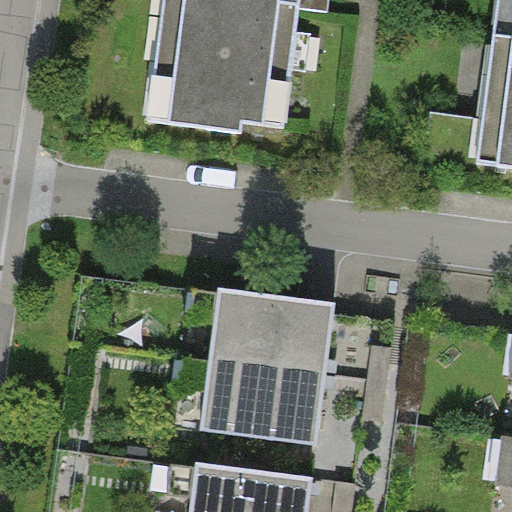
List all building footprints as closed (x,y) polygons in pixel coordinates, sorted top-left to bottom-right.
[(176,0),(159,127),(284,144),(302,10),(302,0),(176,0)] [(302,0),(302,10),(329,14),(331,0),(302,0)] [(511,0),(500,0),(479,165),(511,168),(511,0)] [(343,305),(221,290),(203,431),(325,446),(331,393),(335,362),(343,305)] [(315,511),(320,478),(198,462),(191,511),(315,511)]
